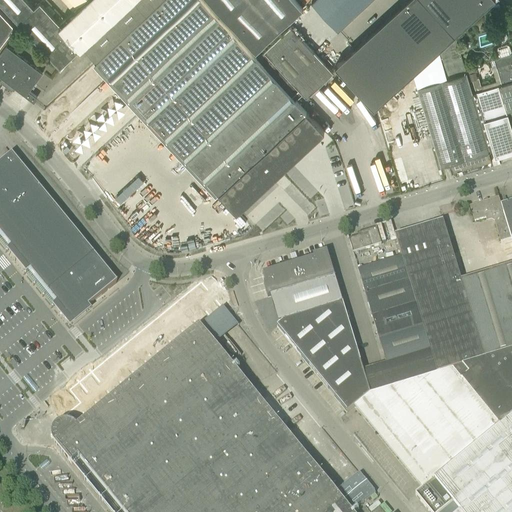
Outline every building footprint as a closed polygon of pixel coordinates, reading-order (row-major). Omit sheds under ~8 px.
[(0,0),(0,1),(61,67),(76,52),(58,32),(63,27),(60,24),(61,23),(41,1),(35,7),(27,0),(0,0)] [(63,0),(74,11),(61,23),(60,24),(63,27),(58,32),(76,52),(82,48),(132,0),(63,0)] [(132,0),(82,48),(95,62),(161,0),(132,0)] [(218,193),(219,193),(237,212),(325,131),(295,99),(302,92),(307,97),(333,72),(314,52),(291,27),(256,59),(234,37),(199,0),(161,0),(95,62),(104,71),(218,193)] [(208,0),(256,50),(303,7),(296,0),(208,0)] [(312,0),(312,1),(338,29),(369,0),(312,0)] [(405,0),(335,64),(374,107),(491,0),(405,0)] [(0,47),(15,28),(0,11),(0,47)] [(492,161),(491,157),(489,151),(490,151),(457,38),(440,53),(447,78),(417,87),(441,165),(449,163),(452,173),(492,161)] [(476,72),(468,74),(470,80),(472,79),(476,92),(511,80),(511,52),(511,53),(510,46),(507,44),(498,47),(496,50),(498,57),(494,58),(500,80),(481,85),(479,77),(478,78),(476,72)] [(7,46),(0,55),(0,75),(34,102),(38,97),(29,91),(43,73),(7,46)] [(443,68),(432,70),(434,77),(445,74),(443,68)] [(495,156),(511,151),(511,126),(511,125),(511,124),(508,110),(511,109),(511,80),(476,92),(495,156)] [(0,238),(65,317),(69,323),(116,284),(126,276),(66,203),(56,211),(10,156),(0,164),(0,238)] [(475,222),(476,222),(485,219),(486,222),(491,221),(495,222),(501,242),(510,239),(500,206),(501,206),(499,199),(470,208),(475,222)] [(511,202),(501,206),(500,206),(510,239),(511,239),(511,242),(511,202)] [(402,258),(409,282),(416,305),(423,328),(430,351),(437,374),(457,368),(485,360),(461,282),(443,222),(395,237),(402,258)] [(357,235),(357,238),(349,240),(353,254),(381,245),(377,229),(357,235)] [(292,266),(263,274),(266,283),(264,284),(268,298),(279,294),(282,305),(280,306),(282,312),(284,311),(288,322),(343,305),(335,278),(327,252),(313,257),(314,259),(299,263),(292,266)] [(402,258),(358,272),(365,295),(409,282),(402,258)] [(485,360),(511,351),(511,267),(461,282),(485,360)] [(58,426),(57,426),(57,427),(57,428),(56,428),(56,429),(56,430),(56,431),(56,432),(57,432),(57,433),(56,436),(57,439),(58,442),(56,444),(69,460),(68,461),(71,465),(72,463),(112,511),(353,511),(375,494),(367,484),(344,503),(203,331),(206,329),(203,325),(223,308),(201,281),(140,331),(140,332),(137,334),(93,370),(85,376),(76,383),(70,388),(69,389),(81,403),(65,416),(75,428),(73,429),(71,427),(68,426),(65,427),(64,426),(63,425),(62,425),(61,425),(60,425),(59,425),(58,426)] [(416,305),(409,282),(365,295),(372,318),(416,305)] [(363,371),(356,348),(343,305),(288,322),(283,323),(277,328),(347,413),(362,401),(371,395),(363,371)] [(416,305),(372,318),(379,341),(423,328),(416,305)] [(430,351),(423,328),(379,341),(386,364),(386,365),(430,351)] [(386,364),(383,365),(363,371),(371,395),(437,374),(430,351),(386,365),(386,364)] [(478,397),(500,428),(511,418),(511,351),(485,360),(457,368),(474,392),(475,392),(479,396),(478,397)] [(371,395),(362,401),(426,479),(420,484),(424,489),(500,428),(478,397),(479,396),(475,392),(474,392),(457,368),(437,374),(371,395)] [(459,511),(511,511),(511,418),(500,428),(424,489),(415,496),(428,511),(443,511),(453,504),(459,511)]
